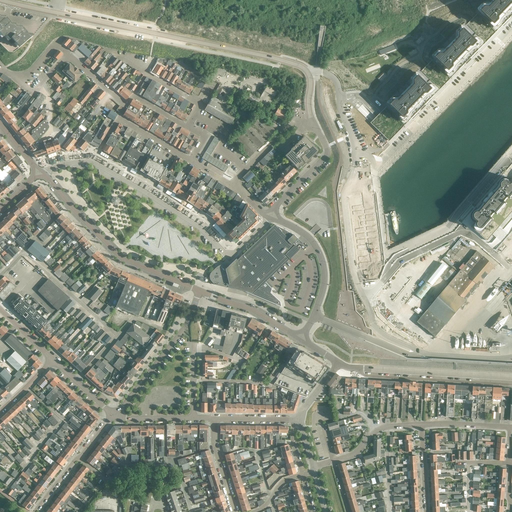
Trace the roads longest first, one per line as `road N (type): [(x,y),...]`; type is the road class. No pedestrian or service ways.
road 1 (residential): [(373,167),(383,263),(455,228),(511,162)]
road 2 (residential): [(91,161),(200,228),(228,256),(270,215)]
road 3 (residential): [(424,352),(371,320),(349,257),(343,194),(352,176)]
road 4 (residential): [(373,167),(511,27)]
road 5 (secondary): [(511,378),(338,363)]
road 6 (secondary): [(199,290),(121,257),(69,203)]
road 7 (residential): [(154,32),(304,69)]
road 8 (unclassified): [(3,0),(154,32)]
road 9 (residential): [(114,414),(188,324),(199,290)]
road 10 (residential): [(270,215),(326,155),(308,111)]
road 11 (residential): [(117,336),(23,252)]
road 12 (residential): [(270,215),(319,254),(323,282),(313,315)]
road 13 (unclassified): [(424,352),(451,335),(511,264)]
road 14 (residential): [(114,414),(36,511)]
road 15 (residential): [(352,176),(356,162),(337,80),(317,70)]
